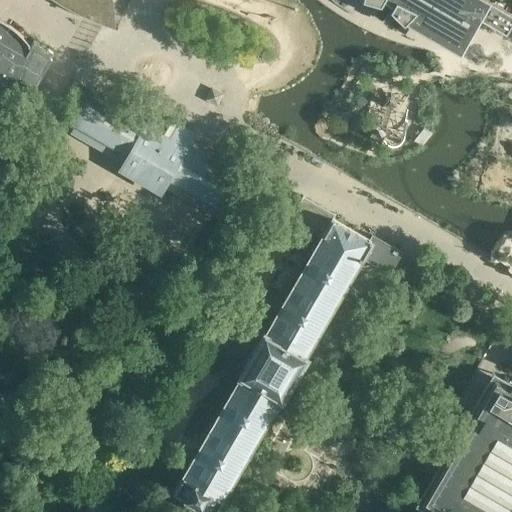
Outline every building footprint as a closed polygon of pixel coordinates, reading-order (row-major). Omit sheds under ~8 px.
[(60,0),(71,7),(80,12),(87,16),(94,19),(103,23),(104,18),(104,12),(104,7),(103,2),(102,0),(60,0)] [(356,0),(356,2),(377,8),(378,6),(388,12),(387,14),(402,29),(412,19),(456,44),(464,30),(466,31),(466,30),(464,29),(470,19),(472,20),(472,19),(471,18),(472,15),(505,34),(511,21),(511,14),(486,0),(356,0)] [(19,33),(15,30),(10,26),(7,23),(3,21),(0,19),(0,87),(4,90),(3,92),(23,105),(53,52),(33,41),(30,46),(29,46),(29,45),(26,40),(21,35),(19,33)] [(221,208),(239,175),(187,146),(194,134),(153,110),(146,122),(93,92),(74,125),(128,155),(121,166),(162,190),(169,178),(221,208)] [(332,219),(335,214),(302,195),(290,217),(289,216),(289,217),(322,236),(332,219)] [(298,369),(306,356),(304,355),(359,259),(370,240),(332,219),(322,236),(316,245),(280,307),(265,332),(263,331),(257,340),(250,352),(243,365),(237,375),(239,376),(209,428),(191,459),(180,477),(173,491),(183,497),(182,498),(189,502),(195,505),(201,509),(202,507),(209,511),(212,511),(233,477),(243,459),(278,399),(280,400),(289,385),(294,377),(298,369)] [(388,275),(401,252),(373,235),(370,240),(359,259),(388,275)] [(165,359),(146,337),(126,353),(144,375),(165,359)] [(511,511),(511,384),(492,373),(437,473),(415,511),(511,511)]
